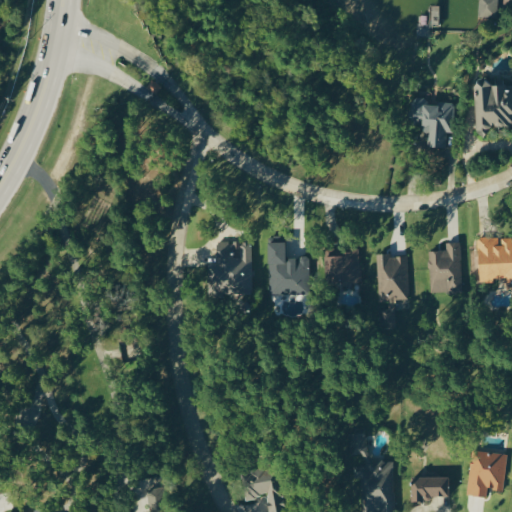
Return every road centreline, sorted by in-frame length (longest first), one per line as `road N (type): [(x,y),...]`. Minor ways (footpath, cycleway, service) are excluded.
road 1 (residential): [(208,141),(188,315),(204,412),(243,511),(510,174),(396,195),(315,189),(259,174),(208,141),(155,88),(55,45)]
road 2 (tertiary): [(60,0),(42,98),(0,180)]
